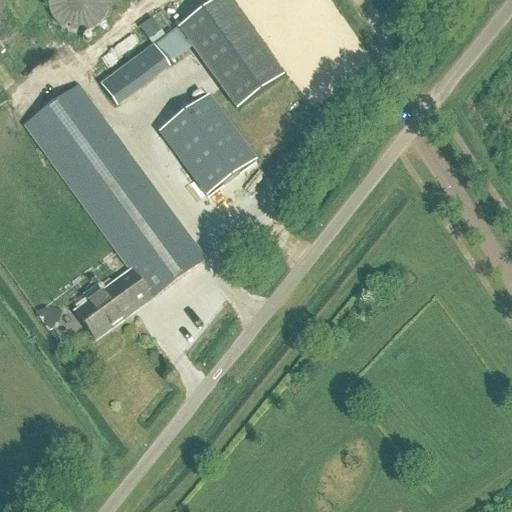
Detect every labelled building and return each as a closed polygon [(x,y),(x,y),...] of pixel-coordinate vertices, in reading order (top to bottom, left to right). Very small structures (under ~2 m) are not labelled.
[(49,0),(49,2),(49,7),(49,11),(50,15),(52,20),(54,23),(57,27),(60,30),(63,33),(67,35),(71,36),(75,37),(80,38),(84,37),(88,36),(93,35),(96,33),(100,30),(103,27),(106,23),(108,20),(109,15),(110,11),(111,7),(110,2),(109,0),(49,0)] [(283,79),(226,0),(222,0),(178,32),(236,113),(283,79)] [(157,47),(102,86),(116,106),(171,67),(157,47)] [(93,343),(203,263),(75,90),(22,129),(130,275),(73,316),(93,343)] [(211,102),(162,137),(176,156),(207,199),(255,164),(224,121),(211,102)]
